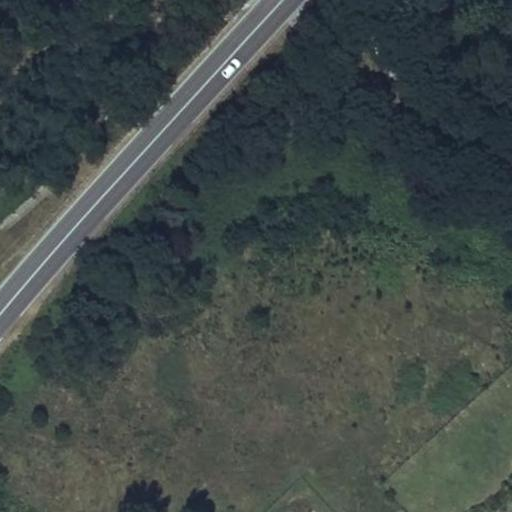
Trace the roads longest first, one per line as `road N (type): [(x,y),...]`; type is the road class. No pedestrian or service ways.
road 1 (tertiary): [(0,314),(283,0)]
road 2 (track): [(511,149),(432,111),(384,72),(363,0)]
